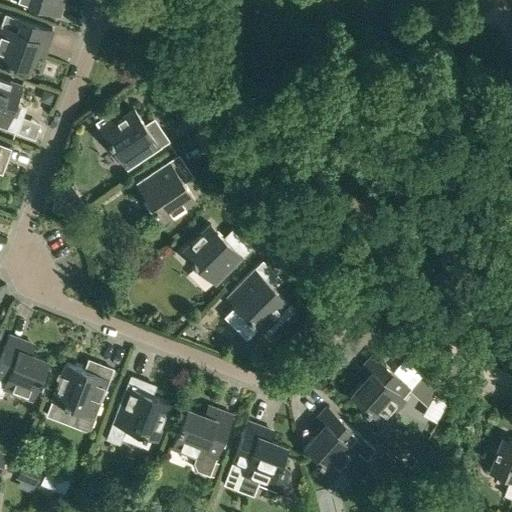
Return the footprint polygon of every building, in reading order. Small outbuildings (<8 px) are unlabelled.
[(13,0),(57,15),(62,0),(13,0)] [(42,55),(51,30),(4,13),(0,25),(0,60),(27,70),(33,52),(42,55)] [(0,126),(15,132),(24,106),(15,102),(21,85),(0,77),(0,126)] [(43,89),(39,99),(50,104),(54,93),(43,89)] [(112,112),(95,123),(126,169),(168,141),(153,118),(144,124),(134,108),(117,120),(112,112)] [(0,173),(9,147),(0,143),(0,173)] [(161,220),(194,198),(184,183),(192,177),(177,154),(135,182),(161,220)] [(215,284),(250,249),(230,230),(223,236),(210,223),(182,252),(215,284)] [(293,307),(273,287),(280,280),(261,260),(226,296),(258,327),(265,335),(293,307)] [(33,398),(47,361),(30,354),(34,345),(8,335),(0,355),(0,395),(1,396),(4,387),(33,398)] [(260,352),(255,352),(252,355),(252,360),(255,363),(260,363),(263,360),(263,355),(260,352)] [(402,397),(408,391),(411,387),(374,354),(356,375),(363,381),(351,395),(364,406),(363,407),(367,411),(361,417),(376,431),(404,399),(402,397)] [(52,399),(80,410),(75,421),(78,426),(85,429),(90,427),(113,369),(87,359),(83,369),(66,362),(52,399)] [(422,375),(414,383),(431,398),(434,393),(441,381),(426,371),(425,371),(422,375)] [(125,428),(144,435),(154,439),(169,402),(151,395),(155,386),(129,376),(105,438),(119,443),(125,428)] [(209,475),(232,416),(206,406),(203,415),(186,408),(171,445),(196,455),(193,462),(197,470),(209,475)] [(373,447),(365,439),(327,406),(309,427),(316,433),(304,447),(317,459),(316,460),(320,463),(314,469),(329,483),(357,452),(363,458),(373,447)] [(280,490),(287,471),(279,468),(281,464),(280,463),(286,447),(269,440),(273,431),(247,421),(223,483),(236,489),(241,475),(280,490)] [(511,439),(502,435),(488,470),(509,479),(503,494),(511,497),(511,439)] [(383,453),(376,461),(388,471),(391,468),(395,463),(394,462),(383,453)] [(35,486),(42,469),(25,461),(17,479),(35,486)] [(71,478),(61,497),(73,503),(82,484),(71,478)] [(101,511),(107,501),(83,488),(76,501),(83,504),(78,511),(101,511)] [(451,496),(448,503),(455,506),(458,499),(451,496)]
